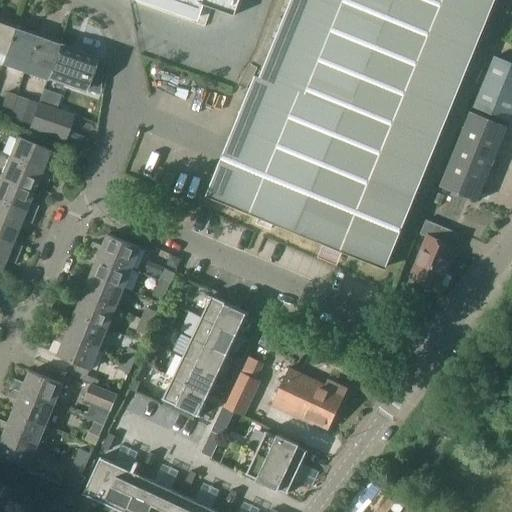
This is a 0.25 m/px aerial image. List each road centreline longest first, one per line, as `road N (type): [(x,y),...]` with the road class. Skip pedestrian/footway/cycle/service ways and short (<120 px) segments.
road 1 (unclassified): [(434,351),(122,215),(100,194)]
road 2 (unclassified): [(100,194),(125,49),(102,7),(85,0)]
road 3 (residential): [(309,511),(117,426)]
road 4 (unclassified): [(309,511),(434,351)]
road 5 (residential): [(100,194),(76,213),(26,320)]
road 6 (unclassified): [(434,351),(511,249)]
